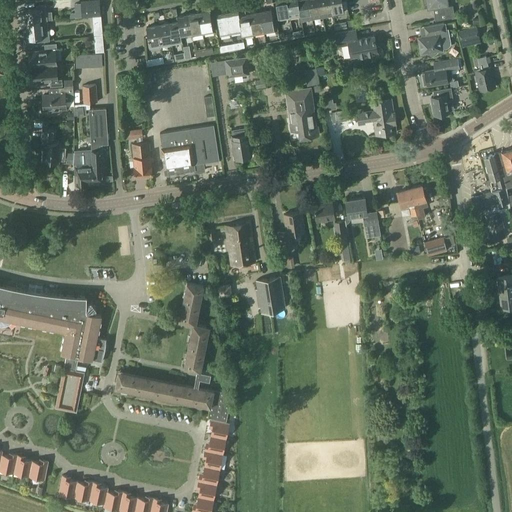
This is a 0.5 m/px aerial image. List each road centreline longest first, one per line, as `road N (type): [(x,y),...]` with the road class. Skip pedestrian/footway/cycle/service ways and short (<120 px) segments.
road 1 (unclassified): [(495,511),(453,141)]
road 2 (tertiary): [(119,204),(429,151)]
road 3 (residential): [(119,204),(106,0)]
road 4 (residential): [(26,198),(11,0)]
road 5 (residential): [(429,151),(393,0)]
